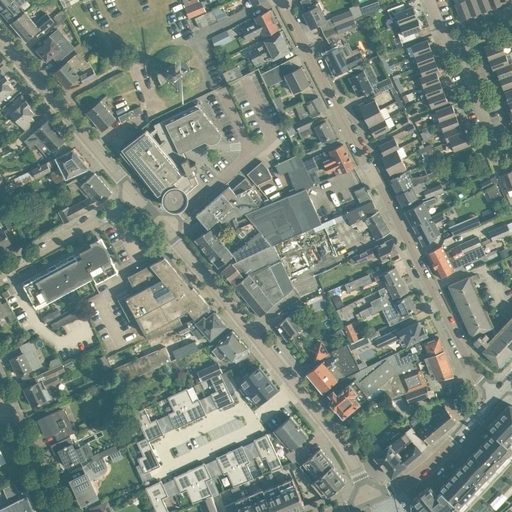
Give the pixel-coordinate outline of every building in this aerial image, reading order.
[(0,0),(0,10),(1,12),(13,0),(0,0)] [(10,23),(24,11),(20,6),(26,1),(24,0),(13,0),(1,12),(10,23)] [(309,0),(301,0),(300,1),(305,12),(304,13),(312,28),(325,21),(320,11),(323,10),(318,2),(312,5),(309,0)] [(458,21),(471,16),(464,0),(455,4),(459,14),(456,15),(458,21)] [(476,14),(481,12),(476,0),(464,0),(471,16),(472,19),(477,17),(476,14)] [(486,10),(491,8),(488,0),(476,0),(481,12),(482,15),(487,13),(486,10)] [(496,7),(501,5),(499,0),(488,0),(491,8),(492,11),(497,9),(496,7)] [(185,8),(189,18),(205,11),(201,1),(185,8)] [(354,19),(353,18),(362,15),(358,3),(349,7),(351,11),(332,18),(335,26),(354,19)] [(414,9),(413,6),(402,10),(400,5),(404,4),(404,3),(387,9),(391,20),(397,18),(400,24),(417,18),(416,15),(417,15),(417,13),(416,11),(414,9)] [(368,4),(360,7),(363,15),(370,12),(368,4)] [(64,10),(54,18),(59,24),(69,16),(64,10)] [(213,10),(194,18),(199,28),(208,24),(209,25),(218,21),(213,10)] [(243,35),(274,20),(269,10),(254,18),(256,21),(240,29),(243,35)] [(35,24),(25,12),(24,11),(10,23),(26,41),(39,29),(41,32),(54,21),(47,13),(35,24)] [(418,20),(417,18),(400,24),(402,31),(398,33),(402,43),(416,38),(416,37),(413,38),(411,33),(421,29),(420,26),(421,26),(421,24),(420,21),(418,20)] [(338,34),(357,27),(354,19),(335,26),(338,33),(337,33),(338,34)] [(263,37),(279,29),(274,20),(243,35),(246,40),(261,32),(263,37)] [(45,43),(37,50),(43,56),(42,57),(42,59),(42,60),(43,61),(44,61),(45,61),(47,61),(52,56),(58,62),(68,53),(74,48),(71,45),(68,42),(63,36),(58,30),(44,41),(45,43)] [(251,58),(285,41),(280,31),(263,40),(265,43),(248,52),(251,58)] [(225,43),(220,33),(212,37),(216,48),(225,43)] [(415,56),(431,50),(429,44),(432,43),(430,39),(411,46),(415,56)] [(273,60),(290,51),(285,41),(251,58),(254,64),(271,55),(273,60)] [(345,58),(341,51),(337,41),(336,41),(336,42),(331,45),(331,44),(330,44),(333,49),(325,53),(336,75),(350,67),(363,60),(359,51),(345,58)] [(505,54),(501,43),(490,47),(489,44),(484,47),(489,60),(505,54)] [(419,66),(435,60),(433,54),(435,53),(434,49),(431,50),(415,56),(419,66)] [(76,54),(53,73),(66,88),(80,76),(84,84),(96,77),(97,76),(96,74),(90,63),(88,61),(87,62),(86,63),(84,64),(76,54)] [(493,70),(511,63),(509,64),(505,54),(489,60),(486,61),(488,65),(490,64),(493,70)] [(261,73),(267,87),(286,78),(293,92),(294,91),(295,94),(302,90),(300,88),(309,84),(301,67),(295,70),(289,59),(261,73)] [(422,76),(439,70),(436,64),(439,63),(438,59),(435,60),(419,66),(422,76)] [(166,70),(165,73),(166,75),(167,78),(168,79),(170,81),(172,81),(177,93),(185,90),(180,79),(181,78),(182,75),(183,73),(187,72),(183,63),(179,66),(178,65),(175,64),(173,64),(170,65),(168,66),(167,68),(166,70)] [(499,79),(511,74),(511,63),(493,70),(494,74),(497,73),(499,79)] [(232,68),(223,72),(228,82),(237,78),(232,68)] [(10,81),(1,70),(0,71),(0,100),(13,89),(8,83),(10,81)] [(389,88),(393,86),(389,78),(378,83),(375,79),(369,82),(363,70),(349,77),(358,96),(379,86),(381,91),(389,88)] [(423,87),(440,81),(438,76),(440,74),(439,70),(422,76),(420,77),(423,87)] [(511,74),(499,79),(496,80),(498,84),(501,83),(503,89),(511,86),(511,74)] [(422,99),(427,97),(443,91),(441,86),(444,85),(442,80),(440,81),(423,87),(426,93),(420,95),(422,99)] [(431,108),(447,102),(445,96),(448,95),(446,90),(443,91),(427,97),(431,108)] [(21,95),(3,111),(8,116),(11,114),(21,125),(26,131),(37,121),(32,115),(34,114),(29,108),(31,106),(28,102),(21,95)] [(299,132),(314,124),(312,118),(318,115),(317,114),(325,110),(318,97),(305,102),(305,103),(304,103),(307,110),(298,114),(301,120),(295,122),(299,132)] [(364,117),(380,109),(375,100),(365,105),(363,102),(358,105),(364,117)] [(102,131),(116,119),(100,101),(86,112),(102,131)] [(221,136),(221,133),(196,104),(154,125),(163,145),(159,148),(145,131),(120,152),(121,153),(122,153),(129,161),(129,162),(130,163),(157,193),(156,194),(157,195),(160,193),(164,197),(164,201),(166,205),(169,208),(173,209),(177,209),(181,208),(184,205),(186,202),(187,197),(186,193),(198,183),(194,174),(195,174),(193,169),(197,166),(195,162),(191,164),(188,158),(186,159),(183,152),(205,141),(208,143),(212,143),(216,142),(219,139),(221,136)] [(439,121),(456,115),(458,114),(457,110),(454,111),(452,105),(435,111),(439,121)] [(140,106),(118,116),(122,123),(143,113),(140,106)] [(369,127),(385,119),(380,109),(364,117),(362,119),(364,123),(366,121),(369,127)] [(443,132),(459,125),(462,124),(461,120),(458,121),(456,115),(439,121),(443,132)] [(385,119),(369,127),(366,128),(369,132),(371,131),(374,137),(390,129),(385,119)] [(63,142),(65,140),(48,120),(24,141),(31,148),(35,144),(50,160),(70,150),(63,142)] [(298,132),(301,138),(317,130),(324,146),(335,140),(326,121),(315,126),(314,124),(299,132),(298,132)] [(447,142),(450,141),(466,135),(464,130),(462,131),(459,125),(443,132),(447,142)] [(424,131),(420,133),(424,139),(433,135),(430,131),(425,133),(424,131)] [(473,143),(471,139),(468,140),(466,135),(450,141),(454,150),(473,143)] [(381,157),(396,149),(399,148),(394,138),(379,145),(381,151),(379,153),(381,157)] [(11,142),(0,147),(0,157),(15,150),(11,142)] [(326,167),(349,156),(343,144),(342,144),(329,151),(331,155),(332,157),(323,161),(326,167)] [(424,147),(418,150),(420,155),(422,154),(425,160),(423,161),(424,165),(431,162),(428,155),(426,151),(424,147)] [(50,160),(30,170),(34,178),(51,170),(50,168),(59,163),(60,164),(58,166),(60,170),(63,169),(67,177),(87,168),(88,168),(88,167),(88,166),(73,149),(70,150),(50,160)] [(383,168),(386,167),(401,159),(396,149),(381,157),(384,162),(381,164),(383,168)] [(430,149),(426,151),(428,155),(431,162),(434,161),(438,160),(436,155),(433,157),(432,153),(430,149)] [(290,158),(275,165),(280,174),(287,171),(297,192),(298,191),(306,188),(306,189),(313,186),(310,179),(308,173),(307,171),(303,162),(301,158),(300,155),(300,154),(299,155),(298,155),(290,158)] [(326,167),(328,173),(334,170),(337,175),(338,175),(340,174),(354,167),(349,156),(326,167)] [(313,158),(303,162),(307,171),(308,173),(318,169),(313,158)] [(388,178),(388,177),(406,168),(401,159),(386,167),(388,172),(386,173),(388,178)] [(467,177),(483,171),(489,168),(485,160),(463,169),(467,177)] [(262,161),(247,174),(256,185),(272,178),(268,168),(262,161)] [(389,179),(397,195),(423,182),(438,176),(436,170),(426,174),(426,175),(413,178),(409,169),(404,172),(389,179)] [(508,191),(511,189),(511,170),(499,175),(501,181),(504,180),(508,191)] [(74,218),(74,217),(98,205),(112,193),(94,173),(78,188),(87,198),(75,205),(75,206),(69,209),(68,206),(58,211),(60,214),(64,223),(74,218)] [(253,187),(245,178),(232,189),(236,194),(246,191),(251,188),(253,187)] [(490,178),(480,183),(483,189),(493,184),(490,178)] [(397,195),(402,205),(417,198),(415,193),(426,188),(423,182),(397,195)] [(426,198),(436,194),(443,191),(444,191),(441,185),(424,192),(426,198)] [(229,186),(196,215),(208,228),(218,219),(222,223),(230,220),(236,218),(245,214),(259,208),(256,204),(261,200),(251,188),(246,191),(236,194),(232,189),(229,186)] [(363,205),(372,200),(365,186),(354,191),(358,198),(359,197),(363,205)] [(502,197),(496,186),(487,191),(492,202),(502,197)] [(306,189),(306,188),(297,192),(259,208),(245,214),(252,222),(260,232),(271,245),(274,244),(321,223),(306,189)] [(431,205),(437,202),(435,197),(423,202),(405,211),(413,226),(430,217),(427,209),(431,207),(431,205)] [(377,211),(375,206),(372,200),(363,205),(346,213),(351,224),(377,211)] [(360,232),(369,226),(383,218),(378,210),(377,211),(351,224),(353,228),(357,225),(360,232)] [(437,238),(433,231),(437,229),(434,223),(445,218),(442,211),(430,217),(413,226),(423,245),(437,238)] [(8,229),(15,225),(9,213),(2,217),(8,229)] [(233,229),(252,222),(245,214),(236,218),(230,220),(222,223),(214,226),(205,233),(204,232),(195,240),(206,253),(221,241),(218,237),(224,233),(228,231),(233,229)] [(376,239),(390,232),(383,218),(369,226),(376,239)] [(453,236),(476,226),(472,218),(450,227),(453,236)] [(507,223),(488,231),(492,241),(511,233),(507,224),(507,223)] [(0,248),(11,243),(3,229),(0,230),(0,248)] [(222,264),(227,259),(231,263),(271,245),(260,232),(251,239),(234,250),(231,253),(221,241),(206,253),(218,267),(222,264)] [(463,254),(482,246),(478,236),(459,244),(450,249),(450,250),(445,252),(441,246),(427,253),(433,266),(451,256),(462,251),(463,254)] [(398,252),(393,243),(392,243),(391,239),(349,258),(352,264),(356,262),(357,263),(379,253),(383,261),(391,257),(390,255),(398,252)] [(23,284),(35,306),(92,275),(96,283),(118,271),(110,257),(109,258),(99,243),(92,246),(92,245),(79,251),(81,255),(76,257),(76,256),(23,284)] [(249,276),(270,266),(281,261),(274,244),(271,245),(231,263),(222,271),(234,286),(248,275),(249,276)] [(458,264),(459,266),(467,262),(467,263),(475,259),(486,255),(482,246),(463,254),(462,251),(451,256),(433,266),(440,278),(454,270),(452,267),(458,264)] [(506,248),(499,251),(502,259),(509,256),(506,248)] [(186,281),(182,277),(176,271),(177,270),(164,256),(164,257),(163,257),(128,276),(136,292),(133,294),(132,292),(118,300),(129,321),(136,317),(148,339),(176,327),(182,324),(178,315),(188,310),(195,319),(210,306),(193,286),(191,288),(186,281)] [(283,292),(284,296),(294,288),(281,261),(270,266),(276,278),(283,292)] [(263,283),(276,278),(270,266),(249,276),(248,275),(234,286),(244,298),(258,287),(259,287),(263,283)] [(387,285),(401,279),(395,266),(381,273),(374,277),(377,283),(384,279),(387,285)] [(348,292),(372,283),(368,274),(344,284),(348,292)] [(469,277),(473,275),(449,285),(471,336),(472,336),(475,339),(473,341),(499,365),(511,351),(511,319),(490,343),(485,339),(488,336),(483,331),(491,327),(469,277)] [(271,297),(283,292),(276,278),(263,283),(259,287),(258,287),(244,298),(254,310),(268,299),(267,297),(270,295),(271,297)] [(392,298),(393,298),(407,292),(401,279),(387,285),(378,290),(381,296),(370,302),(372,306),(360,312),(360,313),(356,315),(359,320),(363,318),(388,306),(394,303),(392,298)] [(268,299),(254,310),(259,317),(273,305),(284,296),(283,292),(271,297),(270,295),(267,297),(268,299)] [(339,295),(333,298),(337,308),(344,305),(339,295)] [(410,311),(412,310),(412,309),(415,308),(409,295),(395,302),(394,303),(388,306),(393,317),(387,320),(390,325),(402,320),(399,314),(401,313),(401,314),(410,310),(410,311)] [(303,306),(299,299),(290,305),(295,311),(303,306)] [(0,301),(0,328),(0,329),(11,323),(22,345),(29,342),(7,300),(1,303),(0,301)] [(70,309),(77,306),(75,302),(75,300),(67,304),(70,309)] [(82,307),(51,324),(53,329),(85,312),(82,307)] [(58,309),(51,313),(54,318),(61,314),(58,309)] [(216,312),(215,313),(214,312),(206,319),(204,316),(197,323),(193,319),(182,324),(176,327),(180,334),(198,325),(210,339),(225,326),(219,318),(220,317),(216,312)] [(276,325),(287,340),(303,328),(292,313),(276,325)] [(380,336),(375,339),(375,340),(379,348),(397,339),(397,340),(401,338),(404,337),(407,344),(426,335),(426,334),(428,332),(426,328),(423,328),(423,327),(421,328),(418,322),(398,331),(397,328),(393,331),(380,336)] [(248,348),(232,330),(216,344),(217,346),(212,351),(220,360),(226,355),(231,361),(233,359),(236,362),(249,353),(248,348)] [(355,332),(351,334),(348,335),(351,343),(358,339),(355,332)] [(367,335),(361,338),(358,339),(351,343),(348,344),(351,351),(371,343),(367,335)] [(410,363),(444,350),(439,337),(423,343),(421,344),(417,349),(417,351),(412,353),(409,352),(407,355),(400,358),(398,352),(392,354),(390,355),(394,363),(396,362),(408,358),(410,363)] [(189,353),(201,348),(198,341),(188,346),(185,338),(113,368),(115,374),(119,384),(189,353)] [(23,353),(11,358),(18,375),(31,369),(31,368),(39,365),(35,355),(36,355),(36,354),(30,341),(29,342),(22,345),(20,346),(23,353)] [(315,360),(327,353),(321,342),(309,349),(315,360)] [(332,351),(333,355),(326,361),(328,363),(326,365),(322,362),(308,372),(307,374),(322,393),(322,392),(337,380),(344,377),(347,375),(360,369),(356,360),(351,351),(348,344),(332,351)] [(453,376),(447,360),(444,350),(410,363),(413,371),(420,368),(427,366),(429,371),(430,374),(434,372),(436,378),(453,376)] [(378,387),(397,371),(399,371),(396,362),(394,363),(390,355),(376,362),(360,369),(347,375),(352,381),(344,388),(340,384),(333,390),(333,389),(328,394),(329,395),(327,398),(343,417),(360,403),(359,403),(378,387)] [(110,367),(104,356),(96,360),(101,371),(107,369),(110,367)] [(427,385),(420,368),(413,371),(410,363),(408,358),(396,362),(399,371),(397,371),(378,387),(389,400),(405,394),(407,393),(426,385),(427,385)] [(201,380),(209,378),(222,372),(218,363),(197,372),(201,380)] [(51,398),(46,388),(59,382),(56,375),(65,371),(62,364),(34,376),(34,377),(43,372),(46,379),(42,381),(42,380),(38,383),(38,382),(24,388),(33,407),(51,398)] [(259,366),(239,382),(258,405),(278,389),(259,366)] [(225,372),(221,374),(230,394),(235,392),(225,372)] [(211,394),(205,397),(207,402),(213,399),(217,408),(218,408),(233,401),(230,394),(221,374),(220,373),(210,377),(216,391),(211,394)] [(202,389),(198,382),(194,384),(197,392),(202,389)] [(428,397),(427,391),(426,385),(407,393),(405,394),(409,404),(428,397)] [(187,388),(177,393),(191,421),(206,414),(206,413),(201,405),(207,402),(205,397),(199,400),(199,399),(193,402),(187,388)] [(427,391),(428,397),(429,401),(435,400),(434,389),(427,391)] [(169,414),(163,417),(165,422),(171,419),(175,428),(191,421),(177,393),(168,397),(174,411),(168,413),(169,414)] [(411,501),(416,506),(412,509),(414,511),(501,511),(511,504),(511,461),(511,460),(511,459),(511,405),(509,404),(487,428),(492,433),(439,489),(435,486),(433,489),(430,485),(411,501)] [(144,408),(134,412),(146,438),(147,437),(148,441),(149,441),(163,434),(163,433),(159,424),(165,422),(163,417),(157,420),(156,419),(151,421),(144,408)] [(438,437),(456,422),(445,408),(438,414),(437,413),(425,422),(435,434),(436,433),(437,435),(436,435),(438,437)] [(73,423),(67,426),(64,419),(66,417),(67,414),(65,411),(62,409),(59,410),(39,419),(46,436),(52,433),(52,434),(54,433),(54,432),(55,434),(54,435),(56,441),(77,432),(73,423)] [(290,417),(274,431),(290,450),(295,447),(300,453),(294,458),(296,460),(295,459),(300,465),(303,462),(311,455),(301,442),(307,437),(308,436),(307,435),(291,417),(290,416),(290,417)] [(429,444),(438,437),(436,435),(437,435),(436,433),(435,434),(425,422),(422,425),(423,427),(418,431),(429,444)] [(427,446),(413,429),(411,427),(402,434),(401,433),(400,432),(398,432),(391,438),(391,439),(392,441),(393,442),(391,443),(391,442),(389,443),(390,444),(383,450),(377,443),(376,443),(369,449),(375,456),(375,457),(391,476),(427,446)] [(258,449),(252,452),(254,457),(260,454),(262,458),(266,457),(272,471),(282,466),(267,434),(254,440),(254,441),(258,449)] [(51,445),(55,455),(60,452),(63,459),(62,459),(61,460),(63,465),(64,465),(65,464),(66,466),(80,460),(80,459),(87,456),(85,457),(80,447),(73,450),(71,445),(73,444),(70,436),(51,445)] [(140,464),(136,466),(142,480),(149,477),(147,472),(149,471),(160,466),(149,441),(148,441),(147,437),(146,438),(137,442),(143,456),(138,458),(140,464)] [(115,445),(98,453),(101,458),(104,457),(109,454),(118,450),(115,445)] [(242,445),(229,451),(243,482),(253,478),(246,463),(250,462),(249,460),(254,457),(252,452),(246,455),(242,446),(242,445)] [(225,505),(224,505),(227,511),(226,511),(291,511),(293,511),(304,506),(304,505),(323,497),(324,497),(324,498),(327,494),(328,495),(344,483),(345,481),(336,470),(333,466),(333,467),(333,466),(332,465),(333,464),(320,448),(311,455),(303,462),(300,465),(299,465),(296,461),(295,461),(289,464),(284,466),(228,490),(233,501),(225,505)] [(118,450),(109,454),(113,462),(123,457),(119,449),(118,450)] [(220,467),(215,469),(217,474),(223,472),(224,474),(227,472),(234,486),(243,482),(229,451),(216,457),(216,458),(220,467)] [(108,467),(107,464),(104,457),(101,458),(82,467),(85,474),(71,481),(74,488),(76,487),(83,503),(87,501),(88,502),(90,501),(90,500),(97,497),(89,480),(104,474),(106,472),(107,470),(108,467)] [(204,463),(189,470),(202,499),(212,495),(206,480),(211,478),(211,477),(217,474),(215,469),(209,472),(205,463),(204,463)] [(177,484),(171,487),(173,492),(179,489),(181,492),(187,489),(193,503),(202,499),(189,470),(174,477),(174,478),(177,484)] [(161,480),(145,488),(156,511),(167,511),(168,511),(162,498),(168,495),(173,492),(171,487),(165,490),(162,483),(161,480)] [(33,511),(26,496),(22,498),(15,483),(3,489),(10,506),(9,507),(11,511),(33,511)] [(215,511),(218,511),(211,496),(204,499),(208,511),(215,511)] [(111,511),(107,502),(97,506),(99,511),(111,511)]
